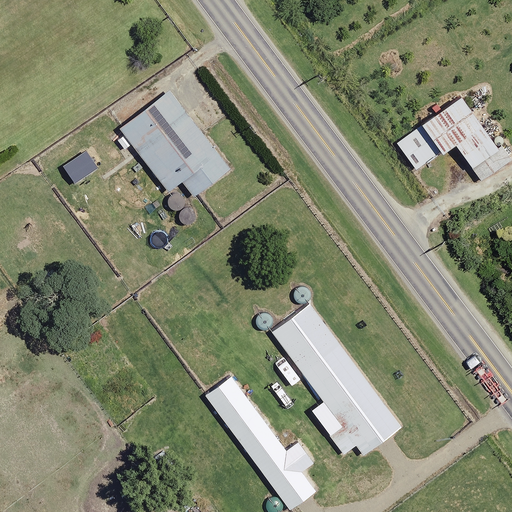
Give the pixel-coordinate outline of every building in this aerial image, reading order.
[(486,140),(450,93),(389,138),(411,167),(447,140),(475,178),(502,157),(488,138),(486,140)] [(115,124),(120,130),(111,136),(121,149),(129,143),(163,187),(176,177),(188,193),(222,167),(184,115),(168,127),(147,99),(115,124)] [(94,164),(81,147),(58,163),(70,181),(94,164)] [(397,423),(306,299),(266,329),(334,421),(322,430),(338,452),(351,442),(358,451),(397,423)] [(68,335),(56,343),(67,360),(80,352),(68,335)] [(270,432),(236,387),(210,406),(285,506),(310,488),(295,469),(309,458),(283,423),(270,432)]
